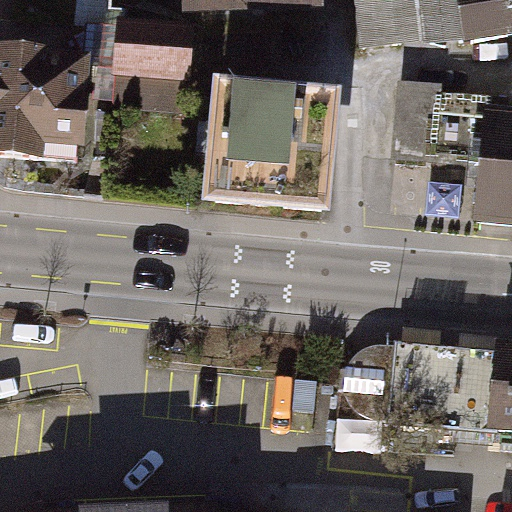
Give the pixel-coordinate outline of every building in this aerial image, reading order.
[(317,0),(171,0),(172,40),(319,36),(317,0)] [(511,0),(463,0),(473,62),(511,56),(511,0)] [(0,173),(69,178),(75,74),(0,69),(0,173)] [(213,219),(321,227),(330,121),(221,113),(213,219)] [(475,233),(511,237),(511,127),(486,125),(475,233)] [(511,358),(361,351),(335,371),(328,449),(511,459),(511,358)]
